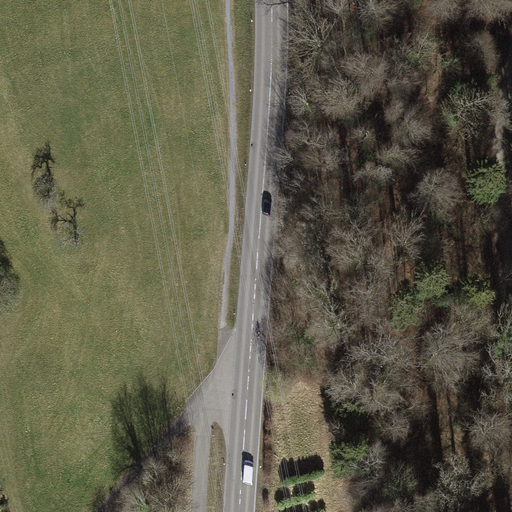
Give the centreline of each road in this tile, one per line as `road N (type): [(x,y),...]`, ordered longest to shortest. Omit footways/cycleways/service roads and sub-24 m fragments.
road 1 (secondary): [(240,511),(271,0)]
road 2 (track): [(105,511),(205,399),(248,392)]
road 3 (track): [(511,70),(502,140),(511,256)]
